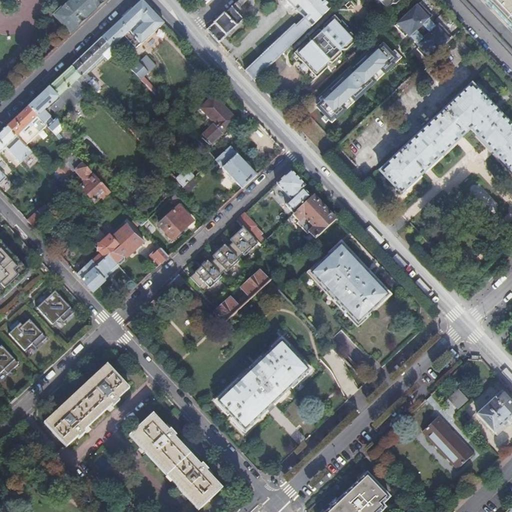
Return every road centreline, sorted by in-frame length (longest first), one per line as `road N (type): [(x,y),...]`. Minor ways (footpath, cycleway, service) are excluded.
road 1 (residential): [(276,504),(464,324)]
road 2 (residential): [(109,324),(298,148)]
road 3 (secondary): [(298,148),(464,324)]
road 4 (residential): [(109,324),(264,491)]
road 5 (residential): [(0,113),(124,0)]
road 6 (secondary): [(187,30),(298,148)]
road 7 (residential): [(0,206),(109,324)]
road 8 (residential): [(0,426),(109,324)]
